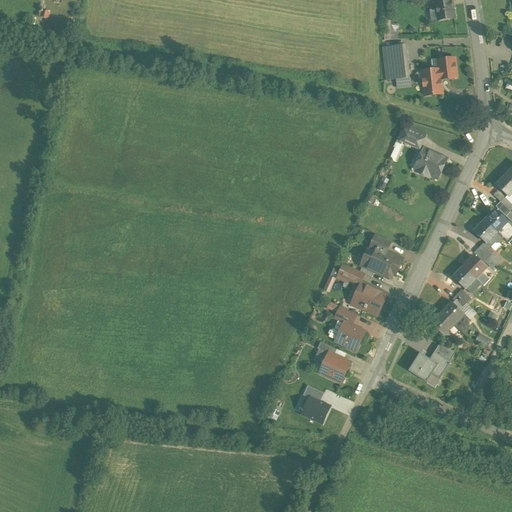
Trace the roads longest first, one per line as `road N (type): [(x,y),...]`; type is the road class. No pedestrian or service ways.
road 1 (residential): [(372,374),(484,129)]
road 2 (residential): [(484,129),(470,0)]
